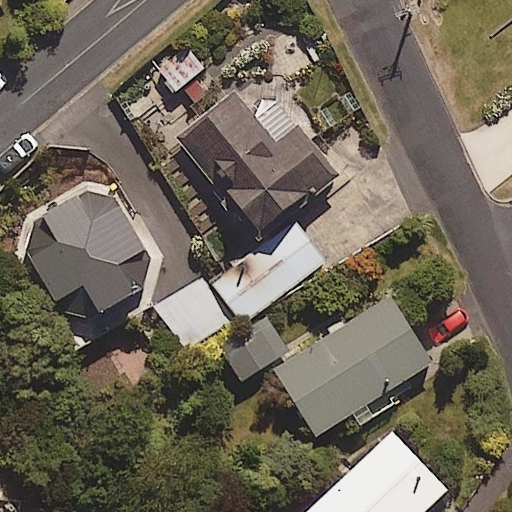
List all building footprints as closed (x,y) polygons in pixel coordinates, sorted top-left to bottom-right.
[(258,70),(233,90),(177,134),(256,233),(337,169),(258,70)] [(90,317),(147,283),(152,250),(119,195),(85,186),(32,218),(23,254),(58,311),(90,317)] [(294,218),(215,285),(247,322),(326,256),(294,218)] [(229,319),(205,276),(161,301),(185,344),(229,319)] [(432,358),(390,292),(275,366),(317,432),(352,409),(360,422),(397,398),(389,386),(432,358)] [(288,347),(274,326),(228,356),(241,377),(288,347)] [(418,511),(447,486),(393,428),(302,511),(418,511)] [(43,511),(35,502),(0,499),(0,511),(43,511)]
